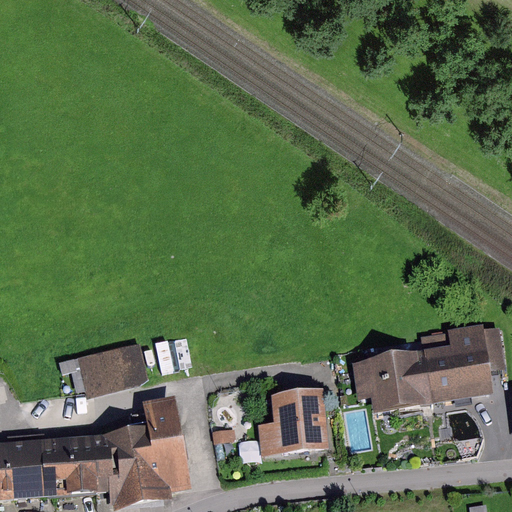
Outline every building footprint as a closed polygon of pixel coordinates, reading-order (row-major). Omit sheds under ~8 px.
[(424,356),(433,410),(494,400),(490,375),(484,334),(483,329),(422,339),(424,356)] [(500,331),(484,334),(490,375),(506,373),(500,331)] [(140,348),(79,362),(88,403),(141,391),(149,384),(140,348)] [(433,410),(424,356),(353,367),(359,405),(371,403),(374,419),(433,410)] [(259,429),(262,460),(330,453),(324,396),(272,402),(275,427),(259,429)] [(144,408),(148,434),(110,441),(115,497),(115,511),(132,511),(173,504),(172,498),(192,494),(176,402),(144,408)] [(57,502),(115,497),(110,441),(53,445),(55,478),(57,502)] [(0,449),(0,506),(15,505),(43,503),(45,503),(57,502),(55,478),(53,445),(0,449)]
